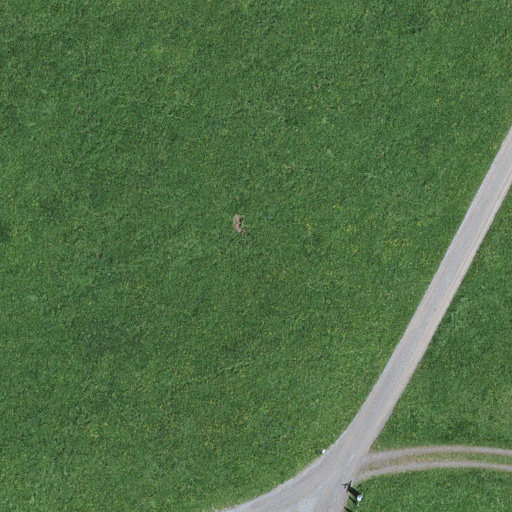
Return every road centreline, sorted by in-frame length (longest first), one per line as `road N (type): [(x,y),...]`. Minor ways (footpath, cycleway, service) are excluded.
road 1 (track): [(511,161),(349,461)]
road 2 (track): [(349,461),(409,450),(511,454)]
